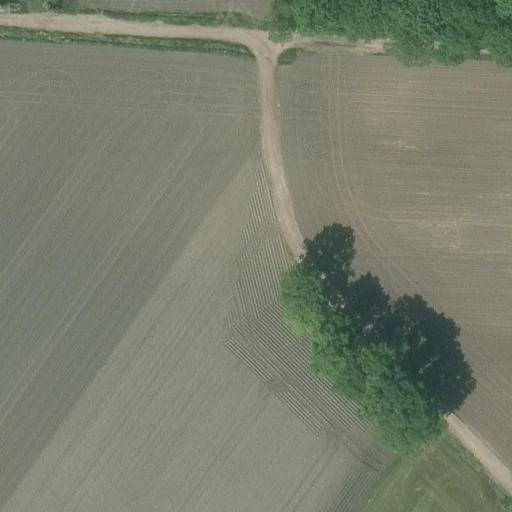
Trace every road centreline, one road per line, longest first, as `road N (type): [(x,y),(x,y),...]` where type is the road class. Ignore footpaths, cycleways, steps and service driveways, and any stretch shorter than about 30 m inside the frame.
road 1 (track): [(258,39),(274,177),(292,250),(332,314),(511,504)]
road 2 (track): [(0,26),(258,39)]
road 3 (track): [(258,39),(511,48)]
